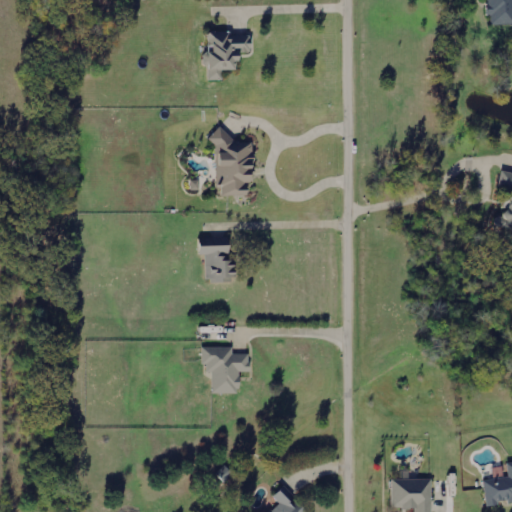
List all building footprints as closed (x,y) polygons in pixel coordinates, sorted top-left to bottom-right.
[(511,0),(488,0),(489,15),(492,15),(493,25),(511,23),(511,0)] [(210,80),(224,80),(224,70),(240,69),(239,53),(254,53),(253,32),(210,34),(211,52),(204,53),(205,66),(209,66),(210,80)] [(219,196),(254,195),(253,157),(253,141),(234,141),(234,131),(218,132),(219,196)] [(511,172),(505,171),(499,198),(507,200),(501,229),(511,231),(511,172)] [(234,237),(200,238),(201,255),(207,255),(207,281),(235,280),(234,237)] [(213,393),(241,393),(240,372),(251,371),(251,353),(234,354),(234,347),(204,347),(205,372),(213,372),(213,393)] [(484,480),(488,505),(511,501),(511,462),(508,463),(510,476),(484,480)] [(432,511),(433,479),(394,479),(393,508),(417,509),(416,511),(432,511)] [(310,511),(285,487),(275,497),(281,503),(271,511),(310,511)]
